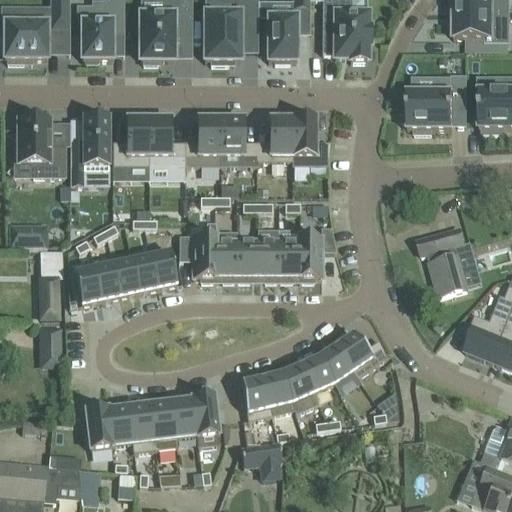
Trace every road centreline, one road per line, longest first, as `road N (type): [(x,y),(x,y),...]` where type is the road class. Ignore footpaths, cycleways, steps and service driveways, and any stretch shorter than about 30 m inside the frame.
road 1 (residential): [(320,314),(206,309),(165,316),(104,352),(114,376),(142,380),(238,359),(312,328)]
road 2 (residential): [(0,95),(338,98),(366,123),(362,180)]
road 3 (residential): [(511,402),(418,364),(377,298)]
road 4 (residential): [(511,174),(362,180)]
